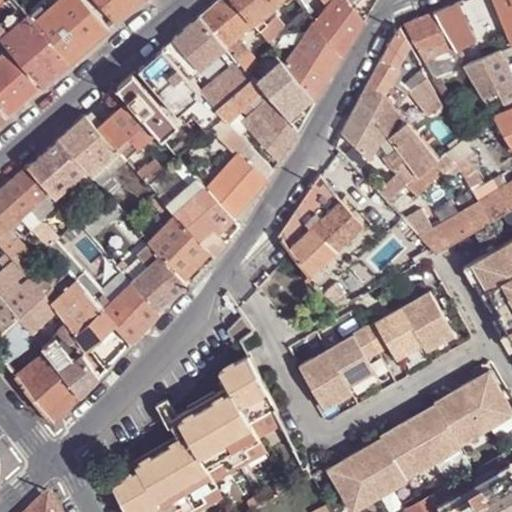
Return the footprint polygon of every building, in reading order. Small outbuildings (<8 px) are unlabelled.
[(4,0),(13,10),(21,3),(18,0),(4,0)] [(70,60),(108,26),(85,0),(56,0),(35,19),(70,60)] [(96,0),(115,21),(139,0),(96,0)] [(236,35),(251,21),(233,0),(215,0),(200,13),(223,42),(225,44),(236,35)] [(233,0),(251,21),(258,16),(276,0),(233,0)] [(342,55),(363,18),(348,0),(329,0),(313,20),(342,55)] [(348,0),(363,18),(373,0),(348,0)] [(511,44),(511,0),(494,0),(511,45),(511,44)] [(456,50),(476,40),(458,2),(434,11),(456,50)] [(0,31),(3,35),(29,12),(21,3),(13,10),(0,20),(0,31)] [(315,97),(342,55),(313,20),(304,9),(297,15),(308,27),(284,62),(315,97)] [(434,11),(404,24),(433,76),(463,63),(456,50),(434,11)] [(43,83),(70,60),(35,19),(29,12),(3,35),(43,83)] [(215,48),(223,42),(200,13),(172,37),(179,45),(195,65),(215,48)] [(268,42),(285,27),(275,15),(265,24),(258,30),(268,42)] [(258,30),(265,24),(258,16),(251,21),(258,30)] [(390,81),(410,44),(400,26),(392,36),(370,77),(383,92),(390,81)] [(237,59),(248,50),(236,35),(225,44),(230,51),(237,59)] [(163,46),(169,55),(179,45),(172,37),(163,46)] [(225,56),(230,51),(225,44),(223,42),(215,48),(222,57),(225,56)] [(499,50),(502,56),(511,51),(511,44),(511,45),(499,50)] [(163,46),(138,67),(185,120),(192,114),(205,129),(210,126),(222,115),(214,106),(200,90),(169,55),(163,46)] [(503,101),(511,97),(511,75),(502,56),(499,50),(465,65),(483,96),(498,90),(503,101)] [(0,108),(6,116),(37,89),(5,51),(0,55),(0,108)] [(235,68),(240,62),(237,59),(230,51),(225,56),(231,63),(235,68)] [(214,106),(251,76),(240,62),(235,68),(214,84),(211,80),(200,90),(214,106)] [(235,68),(231,63),(211,80),(214,84),(235,68)] [(164,133),(176,123),(132,72),(117,86),(128,98),(157,131),(161,136),(164,133)] [(227,121),(263,89),(251,76),(214,106),(222,115),(227,121)] [(387,134),(405,121),(383,92),(370,77),(359,97),(385,131),(387,134)] [(428,116),(442,105),(426,78),(410,92),(428,116)] [(278,160),(295,130),(268,96),(241,120),(278,160)] [(378,141),(385,131),(359,97),(342,130),(368,159),(378,141)] [(97,126),(116,147),(126,158),(157,131),(128,98),(97,126)] [(487,125),(497,119),(494,115),(490,106),(469,122),(475,129),(485,121),(487,125)] [(511,107),(494,115),(497,119),(511,146),(511,107)] [(86,112),(58,136),(84,167),(88,170),(116,147),(97,126),(86,112)] [(268,173),(273,168),(227,121),(222,115),(210,126),(237,154),(249,167),(263,181),(268,173)] [(417,174),(436,158),(410,128),(405,121),(387,134),(397,147),(404,156),(409,165),(417,174)] [(385,131),(378,141),(388,154),(397,147),(387,134),(385,131)] [(169,144),(170,143),(167,140),(169,138),(164,133),(161,136),(169,144)] [(58,136),(28,163),(49,189),(53,194),(84,167),(58,136)] [(177,154),(184,162),(198,149),(191,142),(177,154)] [(454,160),(462,154),(454,145),(449,149),(446,151),(454,160)] [(88,170),(98,183),(103,179),(108,174),(126,158),(116,147),(88,170)] [(397,147),(388,154),(395,163),(404,156),(397,147)] [(405,184),(414,194),(454,160),(446,151),(437,159),(436,158),(417,174),(405,184)] [(232,214),(263,181),(249,167),(237,154),(206,187),(231,216),(232,214)] [(409,165),(404,156),(395,163),(400,171),(409,165)] [(155,158),(137,170),(139,173),(140,174),(146,180),(153,175),(162,167),(155,158)] [(0,193),(20,216),(49,189),(28,163),(0,187),(0,193)] [(477,190),(486,183),(470,163),(462,170),(477,190)] [(379,189),(388,199),(405,184),(417,174),(409,165),(400,171),(379,189)] [(341,198),(325,178),(320,173),(301,200),(276,236),(278,238),(279,237),(306,278),(363,225),(341,198)] [(103,179),(98,183),(104,189),(110,196),(120,187),(108,174),(103,179)] [(206,187),(197,177),(166,203),(177,215),(206,187)] [(511,181),(484,198),(497,214),(511,205),(511,181)] [(215,234),(234,217),(232,214),(231,216),(206,187),(177,215),(203,244),(215,234)] [(48,247),(56,239),(39,219),(59,200),(53,194),(49,189),(20,216),(32,229),(48,247)] [(0,234),(5,230),(20,216),(0,193),(0,234)] [(436,250),(497,214),(484,198),(433,227),(421,234),(436,250)] [(122,211),(112,199),(82,226),(91,237),(122,211)] [(57,211),(70,227),(77,220),(63,205),(57,211)] [(182,278),(209,250),(203,244),(177,215),(149,241),(151,243),(160,254),(182,278)] [(12,239),(16,237),(20,233),(23,236),(32,229),(20,216),(5,230),(12,239)] [(429,220),(416,228),(421,234),(433,227),(429,220)] [(30,259),(34,256),(16,237),(12,239),(5,230),(0,234),(0,245),(13,260),(21,268),(30,259)] [(215,234),(203,244),(209,250),(214,256),(225,242),(215,234)] [(511,236),(473,260),(511,328),(511,236)] [(75,277),(84,269),(56,239),(48,247),(68,269),(75,277)] [(160,254),(151,243),(138,255),(147,265),(160,254)] [(158,310),(187,283),(182,278),(160,254),(147,265),(130,280),(156,311),(158,310)] [(29,277),(38,268),(30,259),(21,268),(29,277)] [(0,295),(4,300),(29,277),(21,268),(13,260),(5,266),(6,268),(0,273),(0,295)] [(123,273),(127,269),(120,261),(116,265),(123,273)] [(48,287),(52,283),(38,268),(29,277),(43,292),(48,287)] [(75,277),(68,269),(58,278),(65,286),(75,277)] [(99,296),(103,292),(84,269),(75,277),(95,300),(99,296)] [(31,331),(56,308),(50,300),(43,292),(29,277),(4,300),(18,316),(31,331)] [(50,300),(56,308),(66,321),(77,335),(87,347),(114,323),(101,307),(95,300),(75,277),(65,286),(52,297),(50,300)] [(131,342),(159,312),(158,310),(156,311),(130,280),(105,303),(101,307),(114,323),(121,330),(131,342)] [(50,300),(52,297),(50,293),(51,291),(48,287),(43,292),(50,300)] [(429,288),(402,305),(422,342),(426,349),(455,333),(429,288)] [(2,331),(18,316),(4,300),(0,295),(0,328),(0,329),(2,331)] [(101,307),(105,303),(99,296),(95,300),(101,307)] [(402,305),(364,327),(379,352),(390,346),(397,357),(422,342),(402,305)] [(241,313),(226,330),(235,344),(241,339),(253,329),(241,313)] [(0,356),(6,364),(36,339),(31,331),(18,316),(2,331),(0,332),(0,356)] [(66,321),(62,324),(54,333),(64,347),(77,335),(66,321)] [(364,327),(327,348),(349,385),(375,370),(368,358),(379,352),(364,327)] [(61,369),(73,358),(64,347),(54,333),(53,336),(42,345),(46,349),(61,369)] [(327,348),(299,364),(323,408),(352,392),(349,385),(327,348)] [(51,422),(81,395),(61,369),(46,349),(14,375),(51,422)] [(81,395),(99,376),(81,351),(73,358),(61,369),(81,395)] [(121,477),(113,482),(129,511),(199,511),(223,498),(214,482),(240,468),(266,453),(256,436),(282,421),(275,408),(276,407),(250,353),(235,362),(233,360),(223,365),(224,368),(218,371),(228,390),(224,393),(223,390),(211,396),(213,399),(194,410),(192,407),(181,413),(183,416),(177,419),(185,435),(181,438),(180,436),(169,442),(170,444),(151,455),(149,452),(139,458),(140,461),(134,464),(137,469),(132,472),(130,469),(120,475),(121,477)] [(511,405),(490,367),(462,383),(487,427),(511,412),(511,405)] [(436,401),(460,443),(487,427),(462,383),(435,399),(436,401)] [(460,443),(436,401),(409,416),(434,460),(461,445),(460,443)] [(434,460),(409,416),(381,432),(382,434),(406,476),(434,460)] [(382,434),(355,450),(380,494),(407,478),(406,476),(382,434)] [(355,450),(328,466),(353,509),(380,494),(355,450)] [(312,474),(308,466),(295,473),(299,482),(312,474)] [(444,511),(504,511),(511,508),(511,467),(441,506),(444,511)] [(277,495),(286,489),(282,481),(273,487),(277,495)] [(444,511),(441,506),(433,492),(407,507),(409,511),(444,511)] [(29,511),(56,511),(48,495),(29,511)] [(250,510),(261,504),(256,496),(245,502),(250,510)] [(332,511),(327,502),(311,511),(332,511)]
